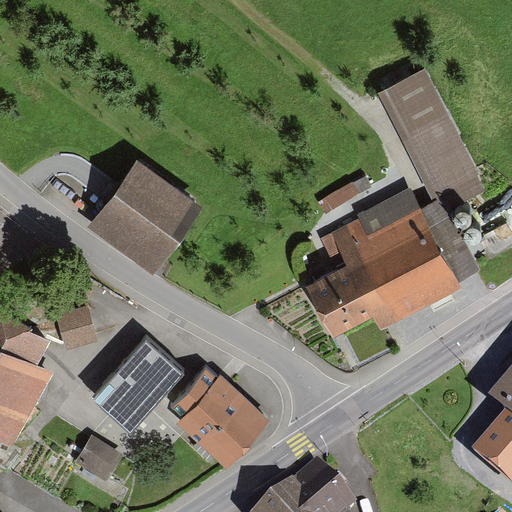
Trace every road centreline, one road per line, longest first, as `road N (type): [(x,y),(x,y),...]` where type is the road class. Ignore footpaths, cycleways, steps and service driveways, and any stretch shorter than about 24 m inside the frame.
road 1 (residential): [(0,179),(75,238),(278,361),(339,421)]
road 2 (tertiary): [(339,421),(511,304)]
road 3 (tertiary): [(199,511),(339,421)]
